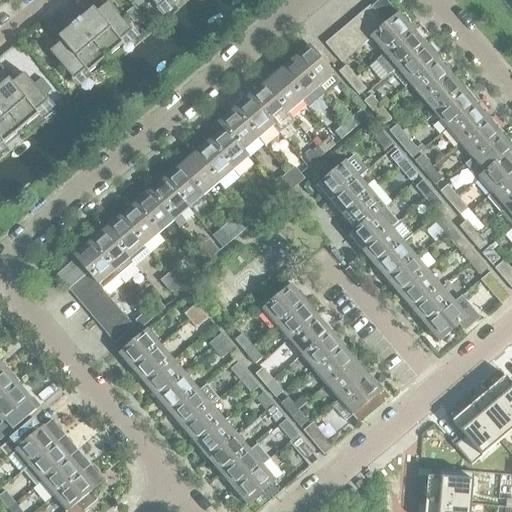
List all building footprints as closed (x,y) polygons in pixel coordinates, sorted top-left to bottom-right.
[(131,0),(142,12),(148,7),(141,0),(131,0)] [(150,0),(158,10),(160,9),(160,8),(169,0),(170,0),(173,3),(175,0),(150,0)] [(386,25),(377,33),(369,40),(382,55),(413,29),(400,13),(398,15),(385,0),(379,0),(371,7),(386,25)] [(98,18),(83,31),(106,59),(123,44),(121,41),(131,32),(133,31),(109,3),(95,15),(98,18)] [(386,25),(371,7),(369,6),(360,14),(377,33),(386,25)] [(140,17),(133,8),(126,13),(134,22),(140,17)] [(377,33),(360,14),(351,21),(368,41),(369,40),(377,33)] [(368,41),(351,21),(342,29),(359,49),(368,41)] [(359,49),(342,29),(333,37),(350,56),(359,49)] [(426,44),(413,29),(382,55),(395,70),(426,44)] [(64,41),(50,52),(74,81),(75,79),(86,70),(88,74),(106,59),(83,31),(67,44),(64,41)] [(350,56),(333,37),(324,44),(341,64),(350,56)] [(426,44),(395,70),(392,73),(405,88),(408,85),(439,59),(426,44)] [(307,46),(291,59),(317,89),(332,76),(307,46)] [(291,59),(276,72),(302,102),(317,89),(291,59)] [(439,59),(408,85),(420,99),(451,74),(439,59)] [(346,66),(344,67),(338,72),(348,84),(356,78),(346,66)] [(276,72),(261,84),(287,115),(302,102),(276,72)] [(14,89),(0,100),(0,104),(21,130),(39,115),(36,112),(47,103),(48,102),(42,94),(34,85),(24,74),(11,85),(14,89)] [(464,89),(451,74),(420,99),(433,115),(464,89)] [(366,90),(356,78),(348,84),(358,96),(366,90)] [(41,79),(34,85),(42,94),(49,88),(41,79)] [(261,84),(246,97),(271,128),(287,115),(261,84)] [(464,89),(433,115),(445,130),(476,104),(464,89)] [(373,114),(381,108),(371,96),(363,102),(373,114)] [(271,128),(246,97),(231,110),(257,140),(271,128)] [(0,142),(1,141),(4,144),(21,130),(0,104),(0,142)] [(489,118),(476,104),(445,130),(458,144),(489,118)] [(391,120),(381,108),(373,114),(383,126),(391,120)] [(257,140),(231,110),(216,122),(222,129),(242,153),(244,151),(257,140)] [(358,112),(346,122),(353,130),(365,120),(358,112)] [(489,118),(458,144),(471,159),(501,133),(489,118)] [(353,130),(346,122),(334,132),(340,140),(353,130)] [(399,144),(406,137),(396,125),(388,132),(399,144)] [(222,129),(207,142),(232,171),(249,157),(244,151),(242,153),(222,129)] [(391,145),(381,132),(373,139),(383,151),(391,145)] [(511,151),(511,145),(501,133),(471,159),(482,173),(507,152),(508,154),(511,151)] [(414,146),(406,137),(399,144),(409,156),(421,145),(419,142),(414,146)] [(316,148),(322,156),(335,146),(328,138),(316,148)] [(207,142),(192,154),(218,184),(232,171),(207,142)] [(322,156),(316,148),(304,158),(310,166),(322,156)] [(407,163),(396,151),(389,157),(399,169),(407,163)] [(507,152),(482,173),(476,178),(490,194),(511,175),(511,158),(508,154),(507,152)] [(218,184),(192,154),(177,167),(202,197),(218,184)] [(424,174),(432,167),(422,155),(414,162),(424,174)] [(330,203),(359,178),(366,173),(359,165),(354,170),(346,162),(316,187),(330,203)] [(417,175),(407,163),(399,169),(409,181),(417,175)] [(202,197),(177,167),(162,180),(187,210),(202,197)] [(287,173),(297,185),(305,179),(294,167),(287,173)] [(432,167),(424,174),(434,186),(442,179),(432,167)] [(320,178),(320,172),(317,169),(310,180),(313,184),(320,178)] [(297,185),(287,173),(285,175),(280,180),(290,191),(297,185)] [(511,201),(511,175),(490,194),(503,209),(511,201)] [(372,193),(359,178),(330,203),(342,218),(372,193)] [(187,210),(162,180),(147,192),(173,222),(178,228),(186,222),(180,216),(187,210)] [(424,200),(432,193),(422,181),(414,188),(424,200)] [(449,204),(457,197),(447,185),(439,192),(449,204)] [(354,232),(384,207),(388,203),(376,189),(372,193),(342,218),(354,232)] [(147,192),(132,205),(157,235),(173,222),(147,192)] [(264,193),(257,199),(267,211),(274,205),(264,193)] [(442,205),(432,193),(424,200),(434,212),(442,205)] [(467,209),(457,197),(449,204),(459,216),(467,209)] [(267,211),(257,199),(250,206),(260,217),(267,211)] [(511,201),(503,209),(511,220),(511,201)] [(157,235),(132,205),(117,218),(142,247),(157,235)] [(384,207),(354,232),(348,237),(362,253),(392,228),(397,223),(392,216),(386,221),(380,214),(386,209),(384,207)] [(444,234),(452,228),(442,216),(434,222),(444,234)] [(142,247),(117,218),(102,230),(132,266),(140,260),(134,254),(142,247)] [(234,219),(227,225),(237,237),(245,231),(234,219)] [(467,220),(465,221),(459,227),(469,239),(477,232),(467,220)] [(237,237),(227,225),(220,231),(222,233),(230,243),(237,237)] [(392,228),(362,253),(374,268),(404,243),(392,228)] [(461,240),(452,228),(444,234),(454,246),(461,240)] [(87,243),(112,273),(117,279),(132,266),(102,230),(87,243)] [(486,244),(477,232),(469,239),(478,251),(486,244)] [(230,243),(222,233),(215,239),(223,248),(230,243)] [(199,247),(209,260),(219,252),(208,239),(199,247)] [(112,273),(87,243),(72,255),(75,259),(56,276),(68,290),(87,273),(95,282),(97,285),(112,273)] [(416,257),(404,243),(374,268),(386,282),(416,257)] [(469,264),(476,258),(466,246),(459,252),(469,264)] [(209,260),(199,247),(189,256),(200,268),(209,260)] [(489,247),(481,254),(491,266),(499,259),(489,247)] [(416,257),(386,282),(399,298),(429,272),(416,257)] [(476,258),(469,264),(479,276),(487,270),(476,258)] [(511,270),(503,260),(494,268),(511,289),(511,270)] [(169,273),(179,285),(189,277),(179,264),(169,273)] [(442,287),(429,272),(399,298),(411,312),(442,287)] [(75,298),(95,282),(87,273),(68,290),(75,298)] [(179,285),(169,273),(159,281),(169,293),(179,285)] [(510,297),(489,273),(480,280),(500,305),(510,297)] [(95,282),(75,298),(83,307),(102,291),(97,285),(95,282)] [(275,326),(305,301),(292,285),(262,310),(275,326)] [(454,302),(442,287),(411,312),(424,328),(454,302)] [(110,300),(102,291),(83,307),(91,317),(110,300)] [(110,300),(91,317),(98,326),(118,309),(110,300)] [(158,301),(146,311),(152,318),(164,308),(158,301)] [(317,315),(305,301),(275,326),(288,341),(317,315)] [(468,318),(454,302),(424,328),(437,343),(468,318)] [(189,322),(202,311),(196,304),(183,314),(189,322)] [(125,318),(118,309),(98,326),(106,335),(125,318)] [(152,318),(146,311),(134,321),(140,329),(152,318)] [(195,329),(208,319),(202,311),(189,322),(195,329)] [(317,315),(288,341),(300,355),(330,330),(317,315)] [(125,318),(106,335),(114,344),(133,328),(125,318)] [(132,372),(162,346),(148,330),(118,356),(132,372)] [(330,330),(300,355),(313,370),(343,345),(330,330)] [(214,352),(227,341),(220,334),(208,344),(214,352)] [(244,353),(252,346),(242,334),(234,341),(244,353)] [(233,349),(227,341),(214,352),(220,359),(233,349)] [(343,345),(313,370),(325,385),(355,360),(343,345)] [(174,361),(162,346),(132,372),(144,386),(174,361)] [(252,346),(244,353),(254,365),(262,358),(252,346)] [(369,376),(355,360),(325,385),(339,401),(369,376)] [(174,361),(144,386),(156,401),(186,375),(174,361)] [(240,382),(247,375),(237,363),(229,370),(240,382)] [(0,397),(18,383),(5,368),(0,371),(0,397)] [(265,387),(273,380),(263,368),(255,375),(265,387)] [(186,375),(156,401),(169,416),(199,390),(186,375)] [(247,375),(240,382),(250,394),(257,387),(247,375)] [(381,390),(369,376),(339,401),(332,408),(345,423),(352,417),(354,416),(359,423),(389,398),(382,390),(381,390)] [(501,381),(487,393),(511,422),(511,383),(506,377),(501,381)] [(273,380),(265,387),(275,398),(283,392),(273,380)] [(18,383),(0,397),(0,422),(1,424),(28,401),(31,398),(18,383)] [(212,405),(199,390),(169,416),(182,431),(212,405)] [(265,412),(273,405),(263,393),(255,400),(265,412)] [(511,422),(487,393),(470,408),(499,443),(511,431),(511,422)] [(290,417),(298,410),(293,404),(288,398),(280,405),(290,417)] [(300,398),(293,404),(298,410),(305,404),(300,398)] [(28,401),(1,424),(9,433),(36,410),(28,401)] [(212,405),(182,431),(194,446),(225,420),(212,405)] [(273,405),(265,412),(275,424),(283,417),(273,405)] [(470,408),(452,422),(462,434),(465,437),(455,446),(459,452),(472,466),(499,443),(470,408)] [(298,410),(290,417),(300,428),(308,422),(298,410)] [(27,467),(64,436),(50,421),(44,426),(37,417),(13,437),(21,446),(8,457),(21,472),(27,467)] [(225,420),(194,446),(207,460),(237,435),(241,432),(228,417),(225,420)] [(296,432),(286,420),(278,427),(288,439),(296,432)] [(312,423),(303,431),(323,456),(333,448),(312,423)] [(237,435),(207,460),(219,475),(249,449),(237,435)] [(319,460),(298,435),(289,443),(309,468),(319,460)] [(76,452),(64,436),(27,467),(40,482),(76,452)] [(263,465),(249,449),(219,475),(233,491),(263,465)] [(89,466),(76,452),(40,482),(53,497),(89,466)] [(276,481),(263,465),(233,491),(246,506),(276,481)] [(102,482),(89,466),(53,497),(65,511),(67,511),(76,504),(83,511),(97,500),(90,492),(102,482)] [(426,500),(426,502),(471,506),(474,473),(445,471),(438,470),(438,478),(433,478),(428,477),(426,500)] [(5,491),(0,495),(0,501),(7,510),(15,503),(5,491)] [(426,502),(425,511),(471,511),(471,506),(426,502)] [(21,511),(15,503),(7,510),(8,511),(21,511)]
